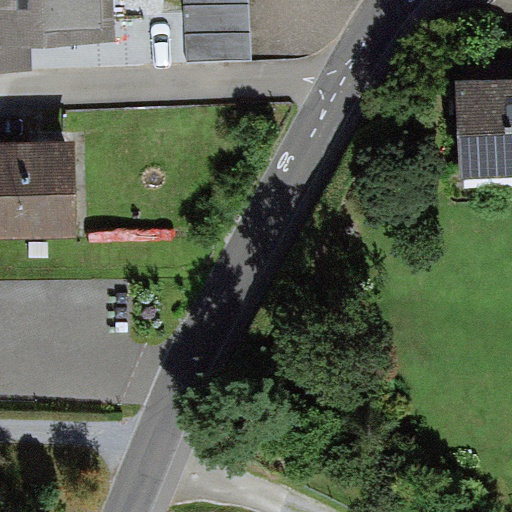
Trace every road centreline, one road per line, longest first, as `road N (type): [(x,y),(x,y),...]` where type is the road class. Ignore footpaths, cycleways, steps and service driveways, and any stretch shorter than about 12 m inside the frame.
road 1 (residential): [(339,88),(245,249),(176,388),(127,511)]
road 2 (residential): [(339,88),(301,76),(0,89)]
